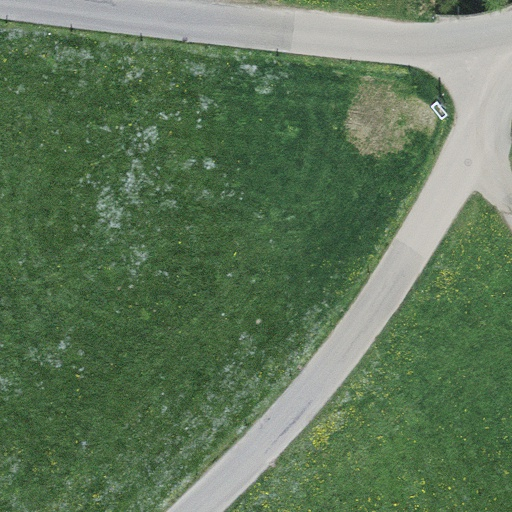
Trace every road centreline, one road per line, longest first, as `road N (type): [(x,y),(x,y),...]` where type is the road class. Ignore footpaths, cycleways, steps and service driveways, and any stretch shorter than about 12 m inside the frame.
road 1 (unclassified): [(188,511),(292,413),(408,257),(511,64)]
road 2 (unclassified): [(0,3),(336,45),(511,51)]
